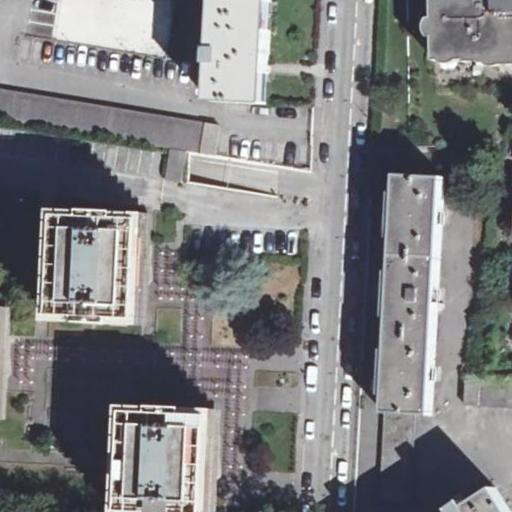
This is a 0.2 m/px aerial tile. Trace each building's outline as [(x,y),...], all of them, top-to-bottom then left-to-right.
[(215,0),(210,100),(267,104),(269,71),(270,60),(273,0),(215,0)] [(511,0),(435,0),(437,54),(511,53),(511,0)] [(0,120),(173,149),(188,151),(216,157),(221,125),(0,88),(0,120)] [(173,149),(168,179),(183,181),(188,151),(173,149)] [(428,502),(445,177),(398,175),(382,499),(428,502)] [(501,195),(511,194),(511,181),(503,181),(501,195)] [(62,219),(58,315),(84,316),(84,322),(117,324),(118,318),(143,319),(148,219),(123,219),(123,211),(89,212),(89,218),(62,219)] [(466,404),(511,407),(511,376),(468,374),(466,404)] [(131,411),(127,511),(151,511),(211,511),(216,415),(190,414),(191,408),(158,406),(157,413),(131,411)] [(510,511),(496,488),(469,505),(466,500),(452,508),(452,509),(446,511),(510,511)]
